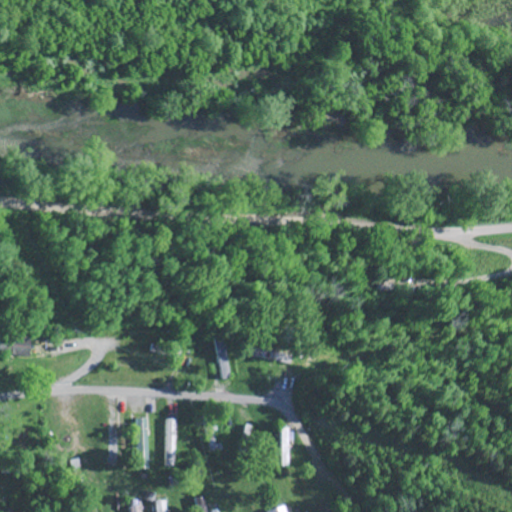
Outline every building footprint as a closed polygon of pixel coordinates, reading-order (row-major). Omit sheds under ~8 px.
[(0,337),(0,356),(26,358),(27,339),(0,337)] [(231,378),(221,338),(210,340),(220,381),(231,378)] [(135,420),(136,470),(149,470),(148,420),(135,420)] [(166,468),(175,468),(174,420),(165,420),(166,468)] [(288,429),(280,429),(281,458),(289,457),(288,429)] [(195,511),(207,511),(207,499),(195,499),(195,511)] [(164,511),(164,502),(153,503),(153,511),(164,511)]
